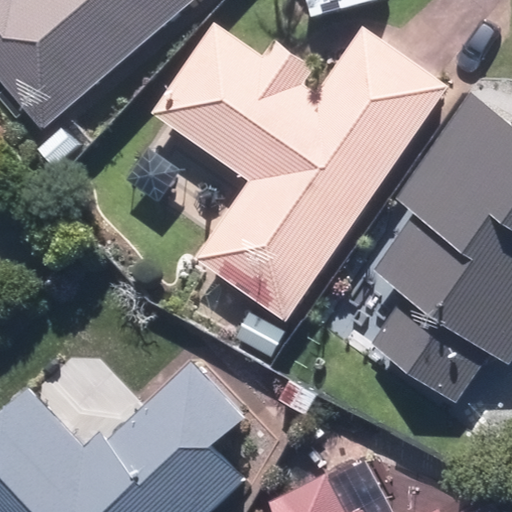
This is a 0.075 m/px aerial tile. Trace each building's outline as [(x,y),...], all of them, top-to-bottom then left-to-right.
[(0,0),(0,90),(40,137),(198,0),(0,0)] [(275,59),(218,25),(159,117),(254,179),(202,259),(301,324),(454,86),(368,30),(343,69),(288,36),(275,59)] [(511,121),(480,97),(399,204),(413,215),(334,318),(378,352),(380,350),(458,409),(499,355),(511,365),(511,363),(511,121)] [(193,171),(154,148),(134,182),(173,205),(193,171)] [(41,375),(0,415),(0,511),(208,511),(277,444),(182,348),(97,432),(41,375)] [(336,478),(276,502),(279,511),(374,511),(371,503),(349,511),(336,478)]
